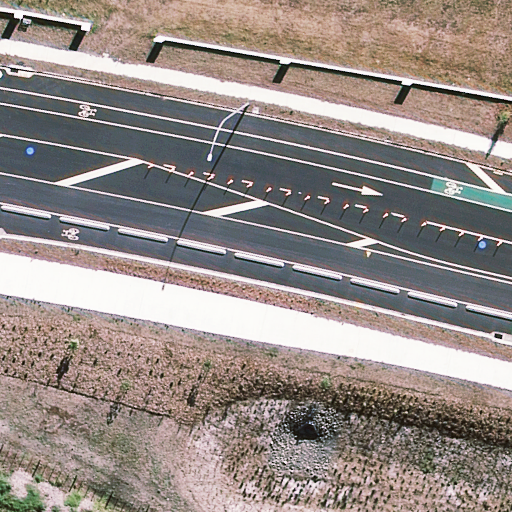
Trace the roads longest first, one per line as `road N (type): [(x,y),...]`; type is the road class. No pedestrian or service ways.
road 1 (secondary): [(0,130),(511,235)]
road 2 (secondary): [(511,294),(0,191)]
